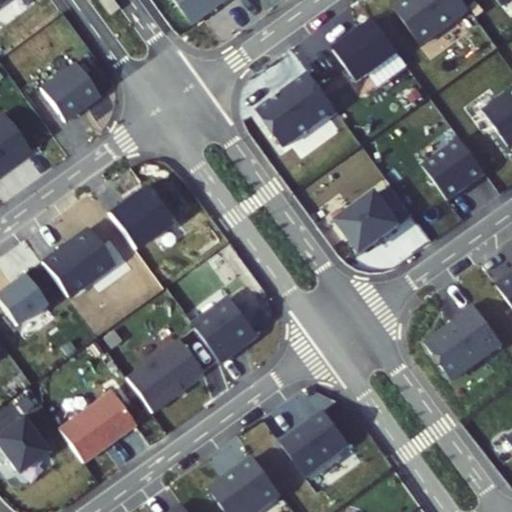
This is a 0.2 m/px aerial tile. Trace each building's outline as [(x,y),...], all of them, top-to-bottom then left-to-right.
[(0,0),(0,8),(10,0),(0,0)] [(166,0),(190,32),(234,0),(166,0)] [(420,0),(417,2),(415,0),(414,0),(391,17),(417,54),(466,19),(452,0),(420,0)] [(511,0),(486,0),(498,15),(511,3),(511,0)] [(395,62),(371,29),(331,59),(354,91),(395,62)] [(99,102),(75,69),(39,94),(64,128),(99,102)] [(313,72),(256,105),(278,144),(335,112),(313,72)] [(504,154),(511,148),(511,95),(479,120),(504,154)] [(3,119),(0,121),(0,177),(30,156),(3,119)] [(481,182),(456,147),(419,174),(444,208),(481,182)] [(143,193),(107,219),(133,255),(169,229),(143,193)] [(375,203),(372,199),(332,228),(356,261),(396,232),(395,231),(408,221),(388,194),(375,203)] [(86,234),(40,267),(66,302),(112,269),(86,234)] [(50,306),(29,276),(0,296),(0,299),(20,328),(50,306)] [(508,281),(491,292),(511,320),(511,280),(511,281),(508,281)] [(192,331),(217,367),(231,357),(229,355),(253,338),(229,304),(192,331)] [(449,331),(448,330),(420,350),(445,384),(452,385),(498,351),(469,311),(455,321),(458,324),(449,331)] [(176,343),(124,382),(149,416),(174,398),(173,396),(200,376),(176,343)] [(109,394),(56,432),(80,465),(133,427),(109,394)] [(297,431),(278,445),(302,479),(347,447),(322,413),(307,423),(309,425),(300,432),(297,431)] [(20,419),(0,433),(0,455),(15,476),(45,454),(20,419)] [(511,434),(501,442),(511,457),(511,434)] [(258,511),(277,499),(250,461),(235,472),(236,475),(227,481),(223,481),(203,495),(215,511),(258,511)]
